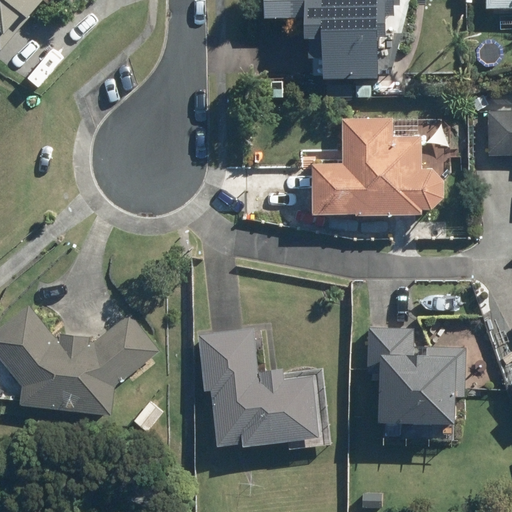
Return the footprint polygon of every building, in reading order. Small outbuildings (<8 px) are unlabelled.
[(0,0),(0,42),(4,46),(45,0),(0,0)] [(396,30),(396,12),(402,12),(401,0),(295,0),(296,13),(315,13),(316,31),(334,31),(335,73),(389,72),(388,31),(396,30)] [(511,151),(511,106),(493,107),(494,152),(511,151)] [(433,209),(432,204),(441,203),(453,191),(453,175),(442,163),(430,164),(430,132),(400,132),(400,113),(349,114),(350,159),(322,159),(322,207),(364,207),(364,210),(433,209)] [(0,331),(0,349),(28,385),(27,403),(116,412),(119,384),(163,349),(133,311),(99,339),(94,338),(94,335),(65,331),(65,334),(58,334),(34,304),(0,331)] [(206,331),(212,386),(220,385),(227,441),(326,430),(319,372),(265,378),(258,324),(206,331)] [(374,324),(373,369),(394,370),(392,412),(468,415),(469,380),(471,379),(471,345),(420,344),(420,326),(374,324)] [(153,399),(138,419),(152,428),(166,409),(153,399)] [(301,511),(299,465),(272,466),(274,511),(301,511)] [(368,491),(368,505),(386,505),(386,491),(368,491)]
